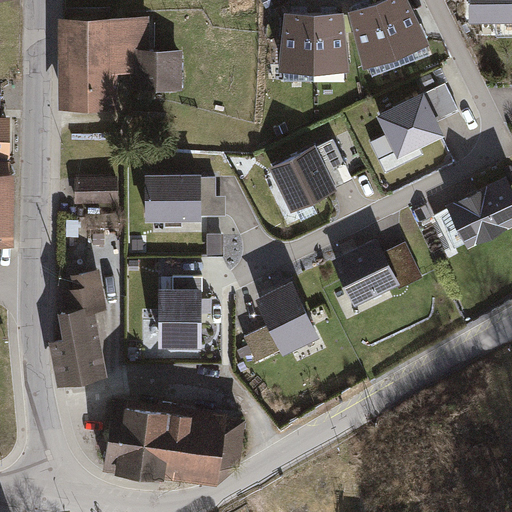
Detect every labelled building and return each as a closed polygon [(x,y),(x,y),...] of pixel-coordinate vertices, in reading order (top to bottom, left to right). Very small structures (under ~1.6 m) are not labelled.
[(396,48),(378,0),(358,0),(348,4),(363,60),(396,48)] [(378,0),(396,48),(429,36),(411,0),(378,0)] [(511,0),(466,0),(466,17),(511,16),(511,0)] [(313,63),(314,4),(283,4),(277,64),(313,63)] [(314,4),(313,63),(349,63),(343,4),(314,4)] [(149,11),(59,13),(61,103),(116,102),(116,69),(134,69),(134,84),(182,83),(182,44),(150,44),(149,11)] [(446,79),(425,89),(439,118),(460,108),(446,79)] [(444,130),(439,118),(425,89),(424,86),(377,108),(398,151),(444,130)] [(0,159),(9,159),(10,115),(0,114),(0,159)] [(331,132),(314,140),(336,184),(353,176),(331,132)] [(314,140),(268,163),(290,207),(336,184),(314,140)] [(0,167),(0,238),(13,239),(14,167),(0,167)] [(201,168),(143,169),(144,214),(226,213),(226,193),(216,193),(216,174),(201,174),(201,168)] [(511,222),(511,188),(503,171),(444,199),(466,245),(511,222)] [(117,173),(75,175),(76,201),(117,200),(117,173)] [(223,231),(207,231),(207,253),(223,253),(223,231)] [(399,279),(385,249),(377,235),(332,257),(342,277),(354,302),(399,279)] [(385,249),(399,279),(402,285),(423,275),(405,239),(385,249)] [(63,332),(52,334),(61,378),(107,368),(94,307),(107,304),(99,264),(70,269),(73,282),(60,285),(64,302),(57,304),(63,332)] [(269,322),(281,348),(319,330),(293,274),(255,292),(269,322)] [(200,281),(158,282),(159,342),(201,341),(200,281)] [(281,348),(269,322),(244,333),(256,359),(281,348)] [(111,391),(102,462),(217,476),(238,460),(244,413),(226,411),(227,406),(111,391)] [(244,501),(250,511),(340,511),(352,505),(323,455),(244,501)]
